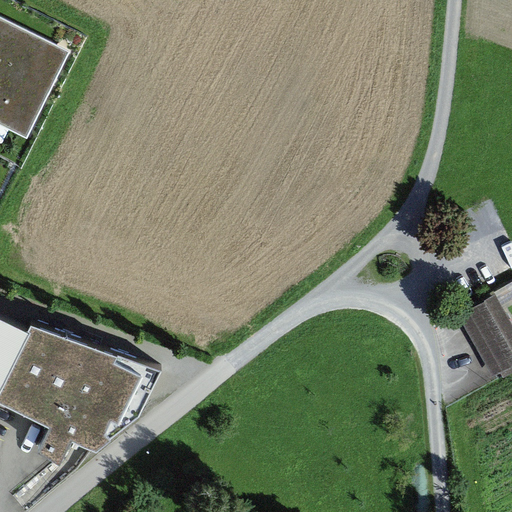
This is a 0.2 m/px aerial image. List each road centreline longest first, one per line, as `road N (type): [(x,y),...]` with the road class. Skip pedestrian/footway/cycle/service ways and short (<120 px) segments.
road 1 (track): [(422,253),(407,235),(438,152),(458,0)]
road 2 (track): [(407,235),(385,243),(345,283),(416,320),(427,273),(422,253)]
road 3 (track): [(448,511),(416,320)]
